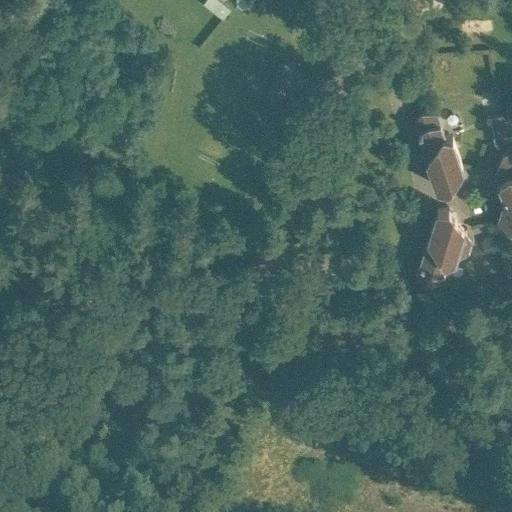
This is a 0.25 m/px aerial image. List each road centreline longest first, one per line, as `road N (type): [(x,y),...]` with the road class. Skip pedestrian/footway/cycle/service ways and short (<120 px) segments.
road 1 (unclassified): [(282,243),(327,270),(371,270),(408,240),(417,219),(421,192),(397,103),(378,74),(345,53)]
road 2 (unclassified): [(272,273),(325,349),(369,374),(443,375),(511,336)]
road 3 (track): [(197,511),(272,273)]
road 4 (unclassified): [(282,243),(345,53)]
